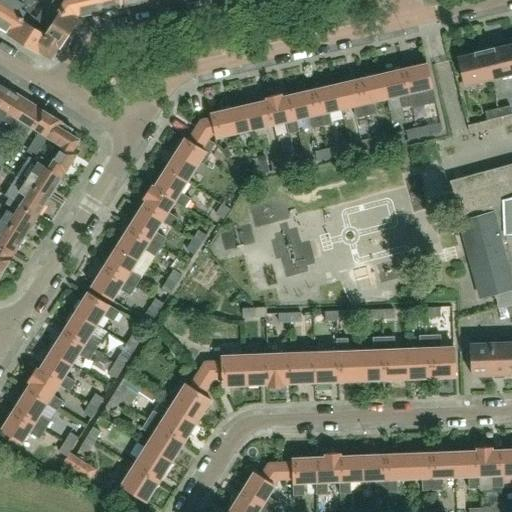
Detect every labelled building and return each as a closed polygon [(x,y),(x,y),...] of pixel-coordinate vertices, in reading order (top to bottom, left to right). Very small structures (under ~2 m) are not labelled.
[(10,35),(25,11),(17,10),(21,5),(23,0),(0,0),(0,27),(9,33),(9,34),(10,35)] [(43,33),(52,19),(44,12),(40,10),(35,19),(28,14),(36,2),(33,0),(23,0),(21,5),(17,10),(25,11),(10,35),(37,52),(45,39),(43,33)] [(103,11),(100,0),(66,0),(63,1),(61,0),(51,0),(49,4),(76,21),(78,17),(103,11)] [(100,0),(103,11),(123,6),(121,0),(100,0)] [(59,48),(76,21),(49,4),(44,12),(52,19),(43,33),(45,39),(37,52),(38,53),(39,52),(50,59),(58,48),(59,48)] [(511,74),(511,57),(509,44),(488,49),(487,49),(487,50),(483,51),(490,79),(511,74)] [(490,79),(483,51),(480,51),(479,51),(479,52),(458,57),(465,85),(490,79)] [(435,102),(426,64),(402,70),(410,105),(411,105),(412,108),(435,102)] [(410,105),(402,70),(378,75),(384,98),(386,98),(389,110),(400,108),(410,105)] [(384,98),(378,75),(354,81),(363,116),(377,113),(374,100),(384,98)] [(363,116),(354,81),(330,86),(336,109),(353,105),(356,118),(363,116)] [(0,101),(8,89),(0,83),(0,101)] [(336,109),(330,86),(307,92),(315,127),(332,123),(329,111),(336,109)] [(10,129),(28,101),(8,89),(0,101),(0,122),(2,120),(11,125),(9,129),(10,129)] [(315,127),(307,92),(283,97),(288,120),(285,121),(288,133),(299,131),(296,119),(308,116),(311,128),(315,127)] [(288,120),(283,97),(281,98),(280,94),(267,97),(268,101),(259,103),(264,126),(285,121),(288,120)] [(58,120),(28,101),(10,129),(24,138),(31,128),(39,132),(33,141),(32,141),(27,149),(24,147),(21,151),(34,159),(36,155),(37,155),(47,138),(58,120)] [(264,126),(259,103),(235,108),(240,131),(264,126)] [(511,114),(510,105),(497,108),(499,117),(511,114)] [(240,131),(235,108),(211,114),(211,118),(201,120),(212,135),(213,134),(215,133),(216,137),(240,131)] [(499,117),(497,108),(485,111),(487,120),(499,117)] [(511,114),(468,125),(470,134),(511,122),(511,114)] [(37,161),(62,177),(78,150),(74,147),(78,140),(70,134),(73,130),(58,120),(47,138),(61,147),(50,163),(37,155),(36,155),(34,159),(37,161)] [(209,152),(215,143),(209,139),(212,135),(201,120),(189,139),(185,137),(171,159),(192,172),(199,161),(203,163),(210,153),(209,152)] [(430,135),(428,127),(418,129),(419,138),(430,135)] [(419,138),(418,129),(407,132),(409,140),(419,138)] [(385,146),(383,137),(373,139),(374,148),(385,146)] [(374,148),(373,139),(362,142),(364,150),(374,148)] [(15,148),(3,141),(0,145),(0,165),(4,167),(15,148)] [(340,156),(338,147),(327,149),(329,158),(340,156)] [(329,158),(327,149),(317,152),(318,160),(329,158)] [(295,166),(293,157),(282,160),(284,169),(295,166)] [(180,191),(192,172),(171,159),(158,180),(178,193),(189,200),(191,197),(180,191)] [(266,159),(258,161),(261,175),(269,173),(266,159)] [(284,169),(282,160),(271,162),(273,171),(284,169)] [(62,177),(37,161),(31,170),(23,165),(16,176),(49,197),(61,178),(62,177)] [(511,163),(449,181),(458,214),(459,214),(461,221),(481,296),(494,293),(498,308),(511,304),(511,163)] [(4,196),(9,199),(9,198),(37,216),(49,197),(16,176),(4,196)] [(165,214),(161,220),(172,227),(178,218),(167,211),(178,193),(158,180),(153,187),(150,185),(143,197),(147,199),(145,201),(165,214)] [(9,198),(9,199),(4,206),(0,203),(0,219),(25,235),(37,216),(9,198)] [(155,230),(161,220),(165,214),(145,201),(132,223),(163,242),(166,237),(155,230)] [(224,217),(230,208),(223,203),(217,212),(224,217)] [(13,254),(25,235),(0,219),(0,247),(12,255),(13,254)] [(163,242),(132,223),(118,244),(138,257),(143,249),(154,256),(163,242)] [(201,244),(206,235),(198,230),(193,239),(201,244)] [(195,253),(201,244),(193,239),(187,248),(195,253)] [(130,270),(138,257),(118,244),(105,265),(136,285),(141,277),(130,270)] [(0,274),(12,255),(0,247),(0,274)] [(136,285),(105,265),(91,287),(111,299),(118,288),(130,295),(136,285)] [(176,284),(182,274),(174,269),(168,278),(176,284)] [(170,293),(176,284),(168,278),(162,288),(170,293)] [(119,312),(88,292),(75,312),(96,325),(103,314),(114,321),(119,312)] [(158,313),(163,304),(155,299),(150,308),(158,313)] [(440,315),(440,306),(429,307),(429,316),(440,315)] [(429,316),(429,307),(418,307),(418,316),(429,316)] [(253,308),(242,308),(242,317),(254,317),(266,316),(265,308),(253,308)] [(382,318),(382,308),(371,309),(371,318),(382,318)] [(394,317),(393,308),(382,308),(382,318),(394,317)] [(336,319),(335,310),(325,311),(325,320),(336,319)] [(347,319),(347,310),(335,310),(336,319),(347,319)] [(89,335),(96,325),(75,312),(63,331),(94,351),(100,342),(89,335)] [(289,321),(289,312),(278,313),(278,321),(289,321)] [(300,321),(300,312),(289,312),(289,321),(300,321)] [(94,351),(63,331),(50,351),(71,364),(78,353),(89,360),(94,351)] [(135,348),(141,339),(133,334),(127,344),(135,348)] [(431,377),(429,334),(419,335),(420,348),(407,348),(408,378),(431,377)] [(455,376),(454,346),(440,347),(440,334),(429,334),(431,377),(455,376)] [(384,379),(383,336),(372,337),(372,350),(360,350),(361,380),(384,379)] [(408,378),(407,348),(394,349),(394,336),(383,336),(384,379),(408,378)] [(361,380),(360,350),(348,351),(347,338),(336,338),(337,351),(338,381),(361,380)] [(511,341),(470,343),(471,376),(494,375),(494,377),(503,377),(503,374),(511,373),(511,341)] [(64,374),(71,364),(50,351),(38,370),(59,383),(70,390),(75,381),(64,374)] [(338,381),(337,351),(314,352),(315,381),(338,381)] [(315,381),(314,352),(290,353),(291,382),(315,381)] [(291,382),(290,353),(267,354),(268,383),(268,386),(282,386),(282,383),(291,382)] [(122,368),(128,359),(121,354),(115,363),(122,368)] [(268,383),(267,354),(244,355),(245,384),(268,383)] [(245,384),(244,355),(220,356),(220,361),(205,361),(214,377),(221,377),(221,385),(245,384)] [(210,399),(203,394),(214,377),(205,361),(190,386),(185,383),(172,404),(197,420),(210,399)] [(116,378),(122,368),(115,363),(109,373),(116,378)] [(59,383),(38,370),(35,369),(28,380),(31,381),(26,390),(46,403),(57,410),(63,401),(52,394),(59,383)] [(124,376),(112,397),(119,401),(128,407),(141,387),(124,376)] [(40,413),(46,403),(26,390),(13,409),(45,429),(50,420),(40,413)] [(97,409),(102,401),(94,396),(89,404),(97,409)] [(114,409),(119,401),(112,397),(106,405),(114,409)] [(92,417),(97,409),(89,404),(84,412),(92,417)] [(197,420),(172,404),(164,417),(153,410),(148,417),(184,440),(197,420)] [(45,429),(13,409),(1,429),(21,442),(28,432),(39,438),(45,429)] [(171,460),(184,440),(148,417),(141,428),(152,435),(147,444),(171,460)] [(94,440),(100,431),(93,426),(87,435),(94,440)] [(73,447),(79,438),(72,433),(65,442),(73,447)] [(94,440),(87,435),(81,444),(89,449),(94,440)] [(67,456),(70,452),(73,447),(65,442),(60,451),(67,456)] [(159,480),(171,460),(147,444),(134,464),(159,480)] [(479,474),(478,447),(477,447),(477,451),(455,452),(456,475),(468,475),(468,489),(479,488),(478,474),(479,474)] [(502,473),(501,450),(491,450),(491,447),(478,447),(479,474),(491,474),(492,488),(502,487),(502,473)] [(511,449),(501,450),(502,473),(511,473),(511,449)] [(97,469),(70,452),(67,456),(64,462),(91,479),(97,469)] [(456,475),(455,452),(431,453),(433,490),(443,490),(443,476),(456,475)] [(339,480),(338,456),(338,453),(325,453),(325,457),(315,457),(316,481),(316,494),(327,494),(327,480),(339,480)] [(409,477),(408,453),(385,454),(386,492),(397,491),(397,477),(409,477)] [(433,490),(431,453),(408,453),(409,477),(422,477),(422,490),(433,490)] [(386,492),(385,454),(362,455),(363,479),(375,478),(375,492),(386,492)] [(363,479),(362,455),(338,456),(339,480),(339,494),(351,493),(350,479),(363,479)] [(316,481),(315,457),(291,458),(291,462),(268,463),(278,478),(292,478),(292,495),(303,495),(303,481),(316,481)] [(267,496),(278,478),(268,463),(260,475),(254,472),(241,492),(272,511),(278,502),(267,496)] [(146,501),(159,480),(134,464),(122,482),(121,485),(146,501)] [(271,511),(272,511),(241,492),(228,511),(271,511)] [(503,511),(503,507),(503,501),(495,501),(491,508),(480,508),(480,511),(503,511)]
